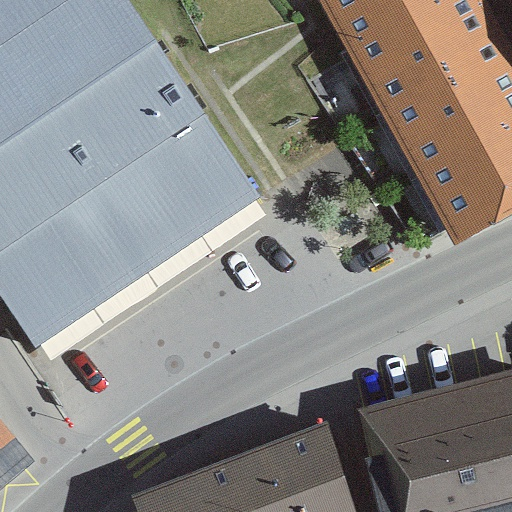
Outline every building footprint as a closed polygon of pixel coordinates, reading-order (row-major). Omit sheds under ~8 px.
[(117,0),(0,0),(0,307),(33,356),(257,204),(117,0)] [(511,52),(483,0),(317,0),(457,253),(511,223),(511,52)] [(511,511),(511,380),(360,418),(386,511),(511,511)] [(0,499),(34,472),(0,432),(0,499)] [(353,511),(328,432),(136,504),(138,511),(353,511)]
